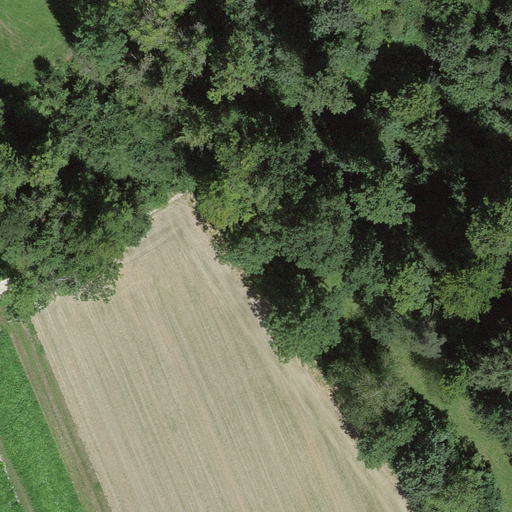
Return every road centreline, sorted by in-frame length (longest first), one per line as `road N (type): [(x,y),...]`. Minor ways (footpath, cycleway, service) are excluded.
road 1 (track): [(0,291),(127,240),(269,158),(369,66),(433,58),(511,112)]
road 2 (track): [(269,158),(417,409)]
